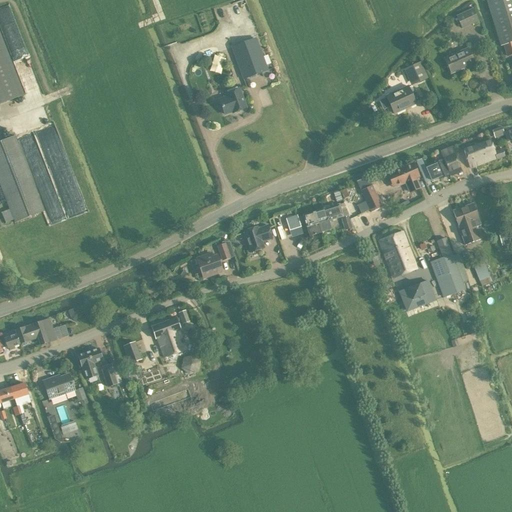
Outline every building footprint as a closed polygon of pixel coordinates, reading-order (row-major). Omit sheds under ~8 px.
[(486,0),(497,33),(501,46),(503,45),(511,42),(511,2),(511,0),(486,0)] [(478,22),(473,9),(456,16),(462,29),(478,22)] [(267,70),(255,38),(232,47),(244,79),(267,70)] [(0,104),(22,96),(0,39),(0,104)] [(511,53),(511,42),(503,45),(506,56),(511,53)] [(468,68),(475,65),(467,48),(444,58),(451,73),(467,66),(468,68)] [(416,82),(427,77),(420,62),(403,69),(408,80),(414,77),(416,82)] [(383,110),(390,107),(393,114),(416,103),(408,86),(385,96),(386,97),(379,100),(383,110)] [(245,108),(238,89),(226,94),(228,97),(219,100),(224,114),(233,111),(233,113),(245,108)] [(15,136),(0,142),(0,187),(9,210),(2,213),(6,223),(13,220),(14,223),(44,211),(15,136)] [(496,159),(504,156),(501,149),(494,152),(489,139),(463,150),(470,168),(477,165),(495,158),(496,159)] [(451,146),(440,151),(450,176),(461,171),(451,146)] [(422,159),(416,161),(419,169),(425,166),(422,159)] [(442,159),(425,166),(432,182),(448,175),(442,159)] [(397,186),(405,183),(409,192),(420,187),(415,176),(417,175),(412,163),(405,166),(404,165),(398,168),(398,169),(391,172),(397,186)] [(369,179),(358,185),(361,191),(372,185),(369,179)] [(371,212),(383,207),(372,185),(361,191),(366,202),(370,210),(371,212)] [(345,189),(340,192),(343,198),(348,196),(345,189)] [(338,191),(333,193),(336,202),(342,200),(338,191)] [(366,202),(353,208),(357,216),(370,210),(366,202)] [(458,226),(473,221),(475,227),(481,226),(473,204),(453,211),(458,226)] [(317,221),(321,233),(332,229),(329,221),(343,217),(340,205),(315,212),(317,220),(317,221)] [(317,220),(315,212),(303,216),(310,239),(313,238),(312,236),(321,233),(317,221),(317,220)] [(297,216),(286,219),(290,231),(301,227),(297,216)] [(345,230),(352,228),(349,217),(342,219),(345,230)] [(473,221),(458,226),(465,245),(480,240),(475,227),(473,221)] [(258,228),(258,227),(243,232),(250,254),(265,249),(263,243),(273,239),(268,225),(258,228)] [(509,231),(499,233),(502,246),(511,243),(509,231)] [(379,240),(385,256),(393,277),(416,268),(412,256),(403,232),(379,240)] [(436,241),(442,256),(442,258),(452,254),(445,238),(436,241)] [(218,247),(221,256),(223,260),(230,258),(225,245),(218,247)] [(197,266),(196,268),(196,270),(197,271),(199,272),(201,272),(202,272),(204,278),(212,275),(211,273),(222,269),(218,256),(216,256),(212,258),(211,256),(211,254),(204,256),(198,259),(200,264),(199,265),(197,266)] [(462,282),(452,256),(431,264),(443,297),(461,290),(459,283),(462,282)] [(473,264),(476,272),(486,268),(482,261),(473,264)] [(479,280),(489,276),(486,268),(476,272),(479,280)] [(427,281),(400,292),(408,312),(435,301),(427,281)] [(76,310),(70,317),(75,321),(81,314),(76,310)] [(182,324),(189,321),(185,311),(179,313),(182,324)] [(164,357),(186,350),(179,330),(180,330),(176,318),(151,327),(156,339),(157,339),(164,357)] [(16,334),(20,344),(38,338),(40,345),(55,340),(49,319),(34,324),(34,325),(23,328),(15,331),(16,334)] [(0,352),(2,352),(1,348),(6,346),(7,349),(9,348),(10,351),(14,349),(13,347),(20,344),(16,334),(3,339),(0,340),(0,352)] [(141,359),(134,342),(123,347),(130,364),(141,359)] [(102,360),(98,349),(78,356),(81,367),(82,367),(86,379),(97,376),(93,363),(102,360)] [(190,376),(198,373),(200,363),(193,356),(184,359),(182,369),(190,376)] [(110,364),(101,368),(107,387),(117,384),(121,382),(114,363),(110,364)] [(59,375),(53,377),(42,381),(49,399),(74,390),(68,374),(60,377),(59,375)] [(10,388),(14,399),(28,395),(24,383),(10,388)] [(10,388),(0,390),(0,401),(0,403),(7,401),(8,404),(14,402),(13,399),(14,399),(10,388)] [(85,399),(81,388),(74,390),(78,402),(85,399)] [(56,422),(49,424),(54,439),(55,439),(59,443),(63,443),(56,422)]
